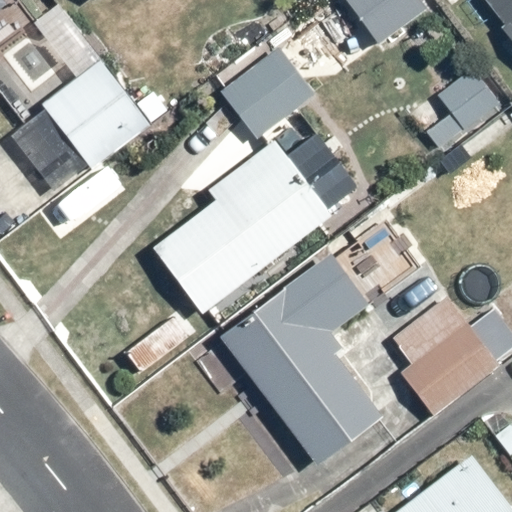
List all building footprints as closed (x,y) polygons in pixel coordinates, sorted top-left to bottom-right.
[(425,9),(418,0),(342,0),(375,45),(425,9)] [(511,0),(480,0),(511,45),(511,0)] [(88,61),(38,102),(90,165),(139,124),(88,61)] [(476,68),(435,98),(447,114),(423,132),(434,147),(499,100),(476,68)] [(198,314),(255,271),(263,281),(286,263),(278,253),(328,216),(271,140),(219,180),(208,188),(216,199),(150,249),(198,314)] [(327,257),(217,341),(314,467),(378,418),(319,341),(360,309),(360,310),(419,263),(385,220),(331,262),(327,257)] [(470,324),(443,290),(387,334),(409,362),(396,372),(431,416),(499,363),(511,352),(511,336),(490,308),(470,324)] [(511,511),(511,509),(468,452),(390,511),(511,511)]
